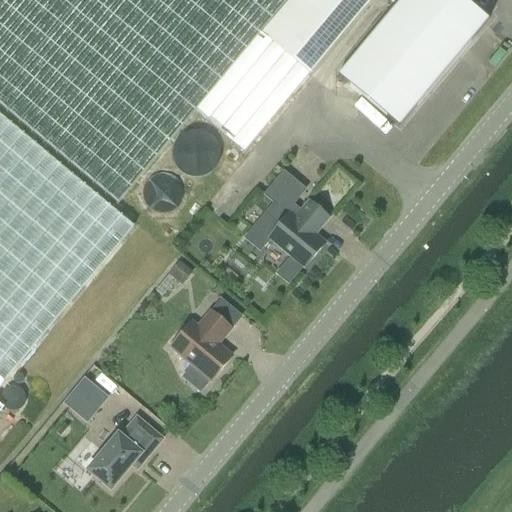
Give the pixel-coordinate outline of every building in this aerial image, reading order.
[(291,0),(0,0),(0,105),(118,205),(195,113),(244,154),(311,73),(262,36),(291,0)] [(395,0),(291,0),(262,36),(311,73),(372,0),(388,0),(393,4),(395,0)] [(402,0),(338,77),(367,101),(398,127),(487,21),(462,0),(402,0)] [(0,381),(3,384),(124,239),(133,228),(0,116),(0,381)] [(203,128),(177,162),(203,181),(228,147),(203,128)] [(264,215),(243,239),(258,251),(268,239),(304,269),(325,244),(315,235),(329,219),(309,202),(295,219),(289,214),(278,226),(264,215)] [(203,389),(204,390),(232,357),(218,345),(221,341),(222,342),(231,330),(210,312),(196,327),(192,323),(171,348),(210,381),(203,389)] [(84,378),(62,405),(87,425),(108,399),(84,378)] [(87,471),(110,491),(132,465),(137,470),(161,440),(136,419),(121,438),(118,435),(87,471)]
